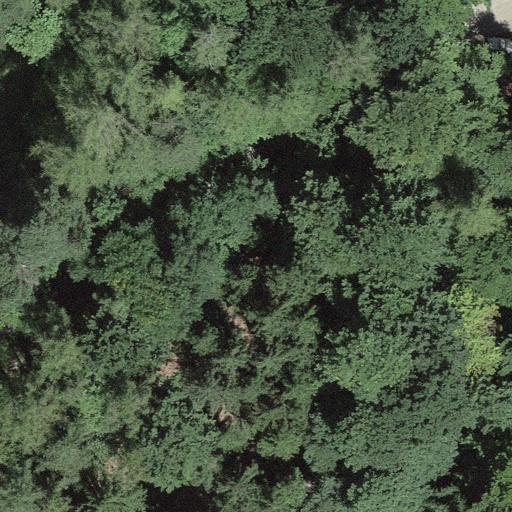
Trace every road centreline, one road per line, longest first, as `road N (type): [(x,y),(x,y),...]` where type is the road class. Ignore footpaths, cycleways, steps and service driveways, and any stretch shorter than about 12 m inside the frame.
road 1 (track): [(0,304),(221,149),(346,81),(511,15)]
road 2 (track): [(221,149),(63,163),(0,158)]
